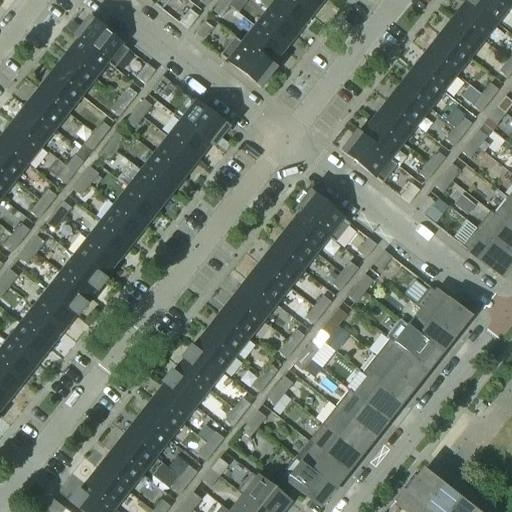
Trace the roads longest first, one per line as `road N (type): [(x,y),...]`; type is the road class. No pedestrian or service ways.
road 1 (residential): [(0,510),(287,144)]
road 2 (residential): [(507,320),(287,144)]
road 3 (residential): [(353,511),(507,320)]
road 4 (residential): [(287,144),(106,0)]
road 5 (residential): [(287,144),(399,0)]
